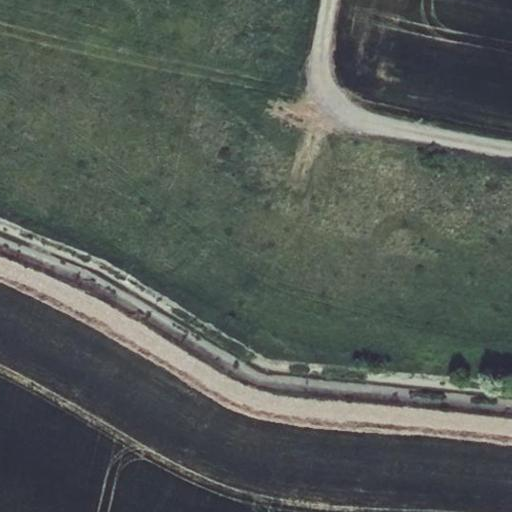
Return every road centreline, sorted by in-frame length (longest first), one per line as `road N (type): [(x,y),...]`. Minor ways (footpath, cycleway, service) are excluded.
road 1 (track): [(0,271),(239,386),(511,429)]
road 2 (track): [(511,152),(363,123),(324,95),(318,51),(328,0)]
